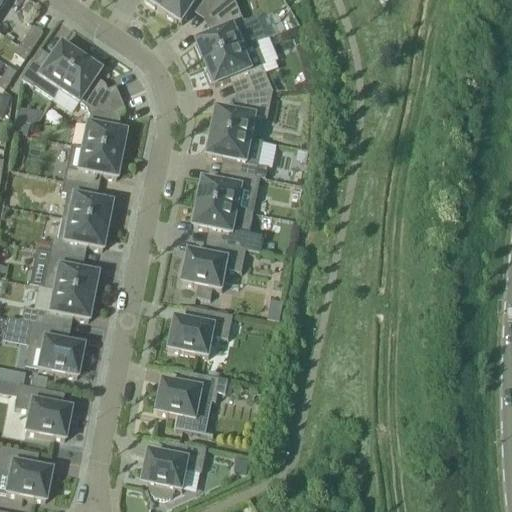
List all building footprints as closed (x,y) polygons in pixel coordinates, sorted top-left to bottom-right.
[(141,0),(145,2),(144,4),(154,11),(155,9),(161,13),(170,0),(141,0)] [(170,0),(161,13),(167,17),(166,19),(176,26),(177,24),(181,26),(197,4),(214,15),(232,0),(170,0)] [(205,67),(242,52),(256,46),(266,42),(257,22),(256,20),(244,25),(233,0),(232,0),(214,15),(221,34),(196,45),(198,49),(196,50),(200,61),(202,60),(205,67)] [(42,36),(31,29),(18,50),(28,57),(42,36)] [(256,46),(242,52),(205,67),(208,73),(206,74),(210,85),(212,84),(214,89),(240,78),(248,97),(273,95),(262,69),(265,68),(256,46)] [(50,104),(57,94),(79,61),(73,57),(74,55),(65,49),(63,51),(59,48),(44,71),(31,63),(20,79),(20,84),(31,92),(32,92),(50,104)] [(28,57),(18,50),(12,58),(23,65),(28,57)] [(84,112),(86,116),(119,102),(114,90),(104,94),(102,89),(93,83),(99,75),(95,72),(96,70),(86,63),(85,65),(79,61),(57,94),(77,108),(77,107),(84,112)] [(1,79),(0,81),(0,92),(3,95),(9,85),(1,79)] [(248,97),(244,117),(217,112),(216,117),(213,116),(211,128),(213,129),(212,136),(251,143),(255,120),(267,122),(273,95),(248,97)] [(86,116),(88,120),(86,128),(85,128),(81,152),(120,160),(121,153),(123,153),(126,141),(123,141),(124,136),(114,134),(116,124),(114,119),(124,115),(119,102),(86,116)] [(232,176),(256,181),(265,183),(267,171),(258,169),(263,146),(251,143),(212,136),(211,143),(208,142),(206,154),(208,154),(207,159),(234,165),(232,176)] [(64,173),(62,185),(86,190),(88,178),(115,183),(116,178),(118,179),(120,167),(118,167),(120,160),(81,152),(76,175),(64,173)] [(237,215),(237,214),(241,191),(253,193),(256,181),(232,176),(230,188),(203,183),(202,188),(199,188),(197,199),(199,200),(198,207),(237,215)] [(65,198),(60,222),(106,231),(107,224),(109,224),(112,212),(109,212),(110,207),(83,202),(86,190),(62,185),(59,197),(65,198)] [(253,217),(237,214),(237,215),(198,207),(196,214),(194,213),(192,225),(194,225),(193,230),(220,236),(218,248),(246,253),(260,256),(263,241),(249,238),(253,217)] [(48,256),(71,261),(74,249),(101,254),(102,249),(104,250),(107,238),(104,238),(106,231),(60,222),(56,245),(50,244),(48,256)] [(241,277),(246,253),(218,248),(215,261),(188,255),(185,270),(183,270),(181,281),(183,282),(182,287),(197,290),(213,293),(221,294),(225,274),(241,277)] [(48,256),(41,291),(92,302),(93,295),(95,295),(98,283),(95,283),(96,278),(69,273),(71,261),(48,256)] [(213,293),(197,290),(195,301),(211,304),(213,293)] [(22,311),(20,324),(30,326),(57,332),(60,320),(87,325),(88,320),(90,321),(93,309),(90,309),(92,302),(41,291),(36,291),(32,313),(22,311)] [(232,320),(205,314),(202,327),(175,322),(172,337),(170,337),(168,348),(170,348),(169,353),(208,361),(212,340),(228,343),(232,320)] [(41,353),(36,374),(76,382),(77,377),(79,377),(81,366),(79,365),(82,350),(55,345),(57,332),(30,326),(20,324),(6,322),(3,335),(27,340),(25,350),(41,353)] [(24,377),(0,372),(0,385),(9,387),(17,389),(22,390),(24,377)] [(156,416),(177,420),(174,433),(192,437),(192,436),(198,437),(204,404),(215,406),(217,397),(225,399),(228,384),(192,377),(190,390),(163,385),(160,400),(157,399),(155,411),(157,411),(156,416)] [(32,378),(29,391),(44,394),(47,381),(32,378)] [(0,397),(7,399),(9,387),(0,385),(0,397)] [(17,389),(13,413),(28,416),(24,437),(63,444),(64,440),(66,440),(69,428),(66,428),(69,413),(42,408),(45,394),(17,389)] [(186,474),(201,477),(206,453),(178,448),(176,461),(149,455),(146,470),(143,470),(141,481),(143,482),(142,487),(149,488),(150,495),(153,501),(160,504),(166,503),(172,499),(175,493),(182,495),(186,474)] [(5,498),(44,506),(45,501),(47,501),(49,490),(47,489),(50,474),(23,469),(25,456),(0,450),(0,475),(9,477),(5,498)]
